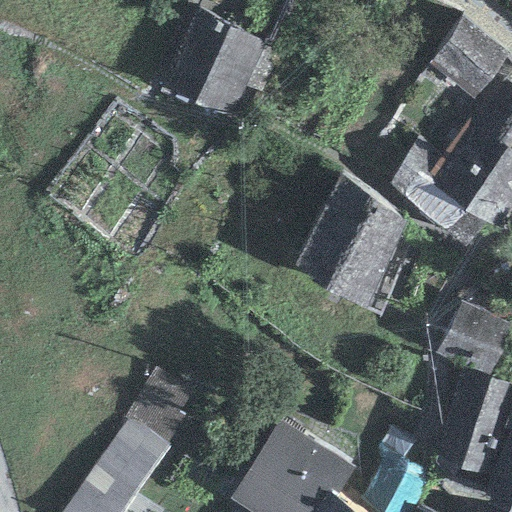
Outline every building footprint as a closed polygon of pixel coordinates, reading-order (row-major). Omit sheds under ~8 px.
[(261,44),(197,15),(166,83),(230,112),(261,44)] [(508,55),(464,20),(429,64),(473,99),(508,55)] [(511,213),(511,83),(499,74),(420,189),(501,228),(511,213)] [(412,219),(338,182),(294,270),(368,307),(412,219)] [(511,325),(463,303),(438,352),(486,374),(511,325)] [(191,388),(155,367),(124,418),(128,420),(167,443),(184,415),(177,411),(191,388)] [(487,476),(511,397),(511,387),(458,371),(430,457),(487,476)] [(485,503),(503,511),(511,511),(511,397),(487,476),(485,503)] [(61,511),(121,511),(169,444),(167,443),(128,420),(61,511)] [(349,463),(280,421),(240,488),(285,511),(363,511),(334,489),(349,463)]
